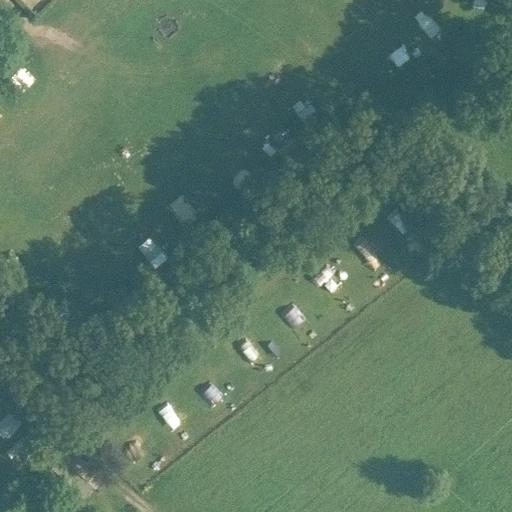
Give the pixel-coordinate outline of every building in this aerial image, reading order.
[(387,51),(397,44),(389,33),(379,40),(387,51)] [(314,87),(298,101),(313,118),(329,103),(314,87)] [(413,182),(397,164),(382,177),(397,195),(413,182)] [(353,235),(371,221),(354,198),(337,214),(353,235)] [(309,267),(327,252),(311,233),(294,249),(309,267)] [(266,302),(284,286),(269,268),(251,284),(266,302)] [(215,343),(201,324),(183,339),(197,357),(215,343)] [(159,359),(140,374),(156,393),(174,378),(159,359)] [(42,474),(74,505),(78,501),(93,486),(64,458),(61,455),(42,474)]
